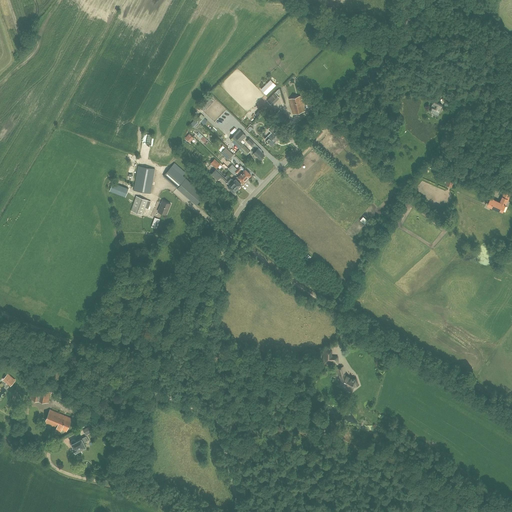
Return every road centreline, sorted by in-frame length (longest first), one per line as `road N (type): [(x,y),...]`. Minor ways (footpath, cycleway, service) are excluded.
road 1 (unclassified): [(241,511),(204,357),(228,233),(239,209),(397,47),(409,0)]
road 2 (track): [(511,405),(319,300),(228,233)]
road 3 (track): [(23,415),(63,473),(144,482),(241,511)]
road 4 (track): [(0,310),(143,388),(217,414)]
road 5 (track): [(511,144),(497,158),(494,195),(431,171),(434,161)]
road 6 (track): [(511,92),(405,36)]
